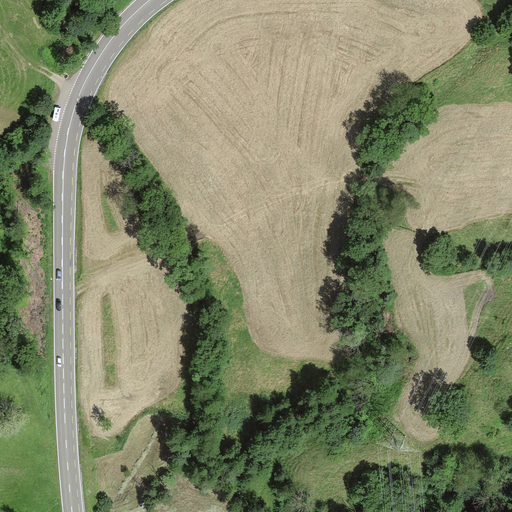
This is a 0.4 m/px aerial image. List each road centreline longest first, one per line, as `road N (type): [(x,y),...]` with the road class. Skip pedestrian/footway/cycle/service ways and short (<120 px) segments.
road 1 (primary): [(67,511),(68,129),(92,67),(152,0)]
road 2 (track): [(63,443),(44,428),(0,337)]
